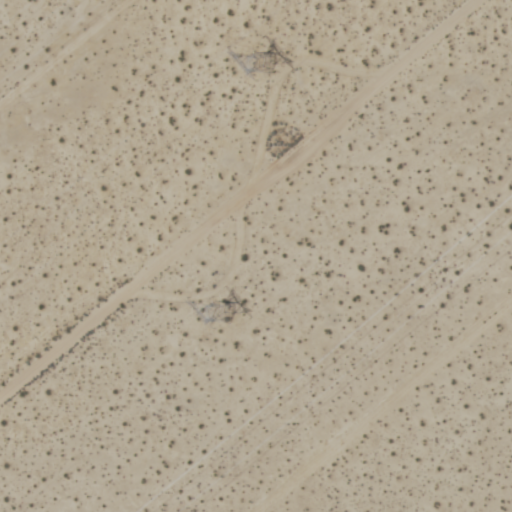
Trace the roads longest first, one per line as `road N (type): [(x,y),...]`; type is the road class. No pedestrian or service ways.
road 1 (track): [(0,387),(258,175)]
road 2 (track): [(470,0),(258,175)]
